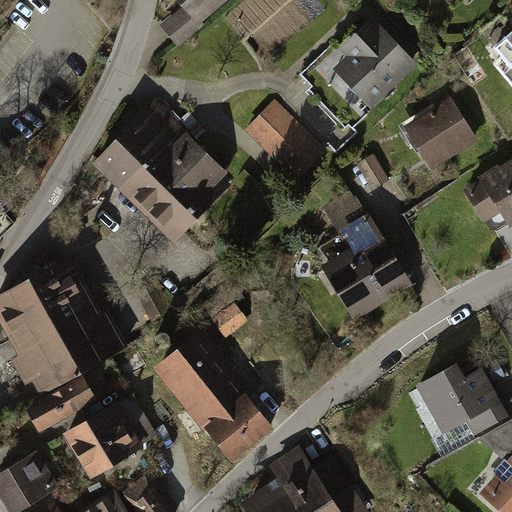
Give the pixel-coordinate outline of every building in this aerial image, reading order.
[(164,24),(179,43),(234,0),(172,0),(181,11),(164,24)] [(346,55),(333,67),(371,108),(418,64),(373,16),(339,47),(346,55)] [(511,31),(490,50),(511,76),(511,31)] [(450,95),(404,125),(432,168),(478,139),(450,95)] [(275,99),(245,129),(298,181),(328,150),(275,99)] [(127,186),(182,131),(165,114),(170,109),(163,102),(158,107),(154,103),(98,158),(127,186)] [(182,131),(127,186),(176,236),(227,186),(218,177),(223,173),(182,131)] [(375,188),(392,178),(376,152),(359,161),(375,188)] [(480,178),(464,188),(484,221),(485,221),(491,229),(498,230),(509,223),(510,226),(511,224),(511,157),(500,165),(498,163),(478,176),(480,178)] [(352,247),(321,265),(354,320),(414,285),(369,211),(367,213),(353,189),(323,207),(338,232),(342,230),(352,247)] [(0,237),(15,224),(1,208),(3,207),(0,203),(0,237)] [(69,254),(0,291),(0,322),(18,354),(10,359),(24,383),(31,379),(40,395),(129,346),(106,306),(100,310),(69,254)] [(202,327),(152,366),(204,432),(207,429),(231,460),(273,426),(246,392),(251,388),(202,327)] [(474,435),(510,415),(483,366),(466,375),(458,361),(416,384),(443,432),(432,438),(441,456),(475,437),(474,435)] [(83,374),(82,373),(24,405),(38,431),(96,398),(95,396),(101,393),(107,381),(98,365),(83,374)] [(133,393),(117,403),(142,444),(158,434),(133,393)] [(115,400),(61,432),(89,477),(142,445),(142,444),(117,403),(115,400)] [(496,474),(480,492),(503,511),(511,511),(511,419),(479,438),(504,459),(493,472),(496,474)] [(246,511),(307,511),(352,483),(358,479),(339,450),(313,466),(299,445),(269,464),(277,477),(240,501),(246,511)] [(36,449),(0,470),(0,496),(9,511),(15,511),(59,486),(36,449)] [(151,470),(122,491),(137,511),(173,511),(157,489),(162,485),(151,470)] [(367,511),(369,511),(352,483),(307,511),(367,511)] [(77,511),(129,511),(115,488),(77,511)] [(62,511),(55,500),(33,511),(62,511)]
